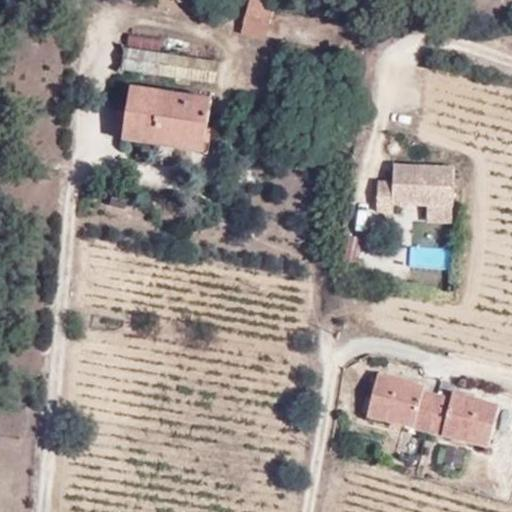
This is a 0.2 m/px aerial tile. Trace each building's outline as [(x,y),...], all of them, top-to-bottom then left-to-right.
[(253,0),(251,16),(278,21),(281,0),(253,0)] [(278,21),(251,16),(249,30),(275,34),(278,21)] [(131,47),(129,67),(224,81),(227,60),(131,47)] [(346,80),(351,81),(355,55),(338,52),(331,88),(344,91),(346,80)] [(167,136),(213,142),(219,97),(139,85),(133,139),(166,144),(167,136)] [(167,136),(166,144),(212,151),(213,142),(167,136)] [(392,180),(377,179),(376,209),(392,209),(392,201),(451,203),(452,165),(393,163),(392,180)] [(451,218),(451,203),(428,203),(428,217),(451,218)] [(346,235),(342,260),(359,263),(363,238),(346,235)] [(446,267),(447,249),(411,247),(410,265),(446,267)] [(421,423),(437,428),(445,392),(432,389),(432,385),(387,374),(377,419),(419,430),(421,423)] [(459,395),(445,392),(437,428),(450,431),(448,436),(495,449),(504,404),(460,392),(459,395)] [(453,447),(449,467),(468,472),(472,452),(453,447)]
